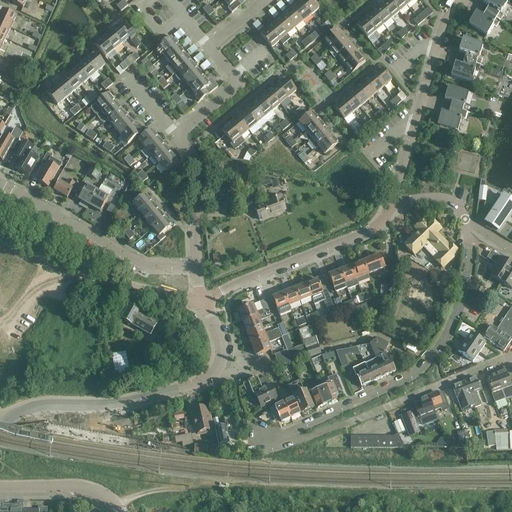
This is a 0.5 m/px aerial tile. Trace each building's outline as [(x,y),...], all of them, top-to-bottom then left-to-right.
[(40,1),(36,0),(13,0),(12,4),(23,9),(27,1),(38,6),(40,1)] [(232,13),(241,5),(237,1),(238,0),(223,0),(229,7),(227,8),(232,13)] [(301,0),(299,1),(311,15),(319,9),(311,0),(301,0)] [(391,19),(399,13),(388,0),(385,0),(380,5),(391,19)] [(388,0),(399,13),(407,6),(401,0),(388,0)] [(501,13),(508,2),(503,0),(484,0),(483,2),(489,6),(486,12),(500,21),(504,15),(501,13)] [(303,22),(311,15),(299,1),(291,8),(303,22)] [(206,13),(211,9),(208,5),(203,9),(206,13)] [(383,26),(391,19),(380,5),(372,12),(383,26)] [(295,28),(303,22),(291,8),(284,14),(295,28)] [(0,23),(11,29),(16,17),(3,11),(0,16),(0,23)] [(376,32),(383,26),(372,12),(364,18),(376,32)] [(496,27),(500,21),(486,12),(482,18),(476,14),(469,25),(486,36),(493,26),(496,27)] [(393,27),(397,33),(406,26),(410,32),(414,29),(402,13),(396,18),(399,22),(393,27)] [(287,35),(295,28),(284,14),(276,21),(287,35)] [(425,20),(421,15),(420,15),(417,18),(421,23),(425,20)] [(131,40),(135,36),(120,17),(119,18),(123,22),(120,25),(118,24),(110,31),(121,45),(129,38),(131,40)] [(368,39),(376,32),(364,18),(356,25),(368,39)] [(417,26),(421,23),(417,18),(413,21),(417,26)] [(279,41),(287,35),(276,21),(268,28),(279,41)] [(23,35),(16,31),(11,29),(0,23),(0,36),(6,40),(8,34),(14,36),(14,35),(21,39),(23,35)] [(320,27),(325,32),(329,29),(324,24),(320,27)] [(18,26),(16,31),(23,35),(25,30),(18,26)] [(321,35),(325,32),(320,27),(317,30),(321,35)] [(271,48),(279,41),(268,28),(260,34),(271,48)] [(401,31),(405,36),(409,33),(405,28),(401,31)] [(331,49),(344,37),(337,29),(323,40),(331,49)] [(114,51),(121,45),(110,31),(102,37),(114,51)] [(402,39),(405,36),(401,31),(397,34),(402,39)] [(3,46),(6,40),(0,36),(0,50),(1,51),(13,56),(23,61),(25,58),(14,52),(15,52),(8,49),(8,48),(3,46)] [(136,36),(130,41),(136,48),(142,43),(136,36)] [(105,58),(114,51),(102,37),(94,44),(105,58)] [(164,57),(178,45),(171,37),(157,48),(164,57)] [(337,57),(351,46),(344,37),(331,49),(337,57)] [(479,57),(483,46),(462,39),(459,52),(466,54),(464,61),(481,66),(483,59),(479,57)] [(386,52),(390,49),(385,44),(382,47),(386,52)] [(171,64),(185,53),(178,45),(164,57),(171,64)] [(344,66),(358,54),(351,46),(337,57),(344,66)] [(13,56),(1,51),(0,50),(0,57),(3,58),(4,58),(11,61),(13,56)] [(97,73),(105,66),(94,53),(86,60),(97,73)] [(177,72),(191,61),(185,53),(171,64),(177,72)] [(290,61),(293,58),(289,53),(285,56),(290,61)] [(351,74),(365,62),(358,54),(344,66),(351,74)] [(314,63),(319,58),(316,55),(310,59),(314,63)] [(317,67),(322,62),(319,58),(314,63),(317,67)] [(89,79),(97,73),(86,60),(78,66),(89,79)] [(181,83),(184,80),(198,69),(191,61),(177,72),(175,75),(176,78),(178,81),(181,82),(181,83)] [(478,73),(481,66),(464,61),(462,67),(455,65),(451,77),(471,84),(475,72),(478,73)] [(147,71),(153,66),(149,62),(144,67),(147,71)] [(81,86),(89,79),(78,66),(70,73),(81,86)] [(383,88),(391,81),(392,81),(381,68),(372,74),(383,88)] [(190,88),(204,77),(198,69),(184,80),(190,88)] [(73,92),(81,86),(70,73),(62,79),(73,92)] [(18,88),(21,82),(7,74),(4,80),(18,88)] [(376,94),(383,88),(372,74),(365,81),(376,94)] [(214,81),(210,84),(204,77),(190,88),(197,96),(195,97),(199,102),(209,94),(218,87),(214,81)] [(160,86),(166,82),(163,78),(157,82),(160,86)] [(277,85),(288,98),(296,91),(285,78),(277,85)] [(65,99),(73,92),(62,79),(54,86),(65,99)] [(368,101),(376,94),(365,81),(357,87),(368,101)] [(105,91),(109,87),(105,82),(101,85),(105,91)] [(280,105),(288,98),(277,85),(269,91),(280,105)] [(57,106),(65,99),(54,86),(46,93),(57,106)] [(360,107),(368,101),(357,87),(349,94),(360,107)] [(465,105),(468,93),(448,87),(444,100),(452,102),(450,108),(467,113),(469,106),(465,105)] [(272,111),(280,105),(269,91),(261,98),(272,111)] [(89,95),(94,101),(97,98),(93,92),(89,95)] [(66,99),(73,108),(78,104),(82,109),(86,106),(81,99),(79,101),(73,93),(66,99)] [(115,96),(113,98),(109,93),(90,108),(91,108),(93,111),(95,114),(97,115),(97,116),(116,101),(114,99),(116,98),(115,96)] [(174,102),(179,98),(176,94),(170,98),(174,102)] [(352,114),(360,107),(349,94),(341,100),(352,114)] [(90,104),(94,101),(89,95),(85,98),(90,104)] [(393,99),(398,105),(402,102),(397,97),(393,99)] [(264,118),(272,111),(261,98),(253,104),(256,107),(264,118)] [(394,108),(398,105),(393,99),(390,103),(394,108)] [(344,120),(352,114),(341,100),(333,107),(344,120)] [(103,124),(122,109),(116,101),(97,116),(98,116),(99,119),(101,122),(104,123),(103,124)] [(264,118),(256,107),(253,104),(245,111),(256,123),(257,124),(264,118)] [(77,114),(81,111),(77,105),(73,109),(77,114)] [(298,110),(302,115),(306,112),(301,107),(298,110)] [(465,120),(467,113),(450,108),(448,115),(441,113),(437,125),(458,131),(461,119),(465,120)] [(114,129),(129,117),(122,109),(103,124),(108,121),(114,129)] [(257,124),(256,123),(245,111),(237,117),(249,131),(257,124)] [(305,131),(319,119),(313,111),(299,123),(305,131)] [(121,137),(135,125),(129,117),(114,129),(121,137)] [(241,137),(249,131),(237,117),(229,124),(241,137)] [(312,139),(326,127),(319,119),(305,131),(312,139)] [(282,123),(286,128),(290,125),(286,120),(282,123)] [(81,132),(85,127),(81,124),(77,130),(81,132)] [(244,142),(241,137),(229,124),(221,130),(233,144),(231,146),(235,150),(244,142)] [(127,145),(142,133),(135,125),(121,137),(127,145)] [(363,134),(367,131),(362,126),(359,129),(363,134)] [(315,150),(318,147),(332,135),(326,127),(312,139),(308,142),(315,150)] [(21,137),(23,133),(15,129),(6,144),(0,141),(0,159),(3,161),(10,148),(11,149),(14,144),(16,145),(21,137)] [(145,148),(159,137),(152,129),(138,140),(145,148)] [(89,139),(93,133),(89,130),(85,136),(89,139)] [(266,136),(270,141),(274,138),(270,133),(266,136)] [(332,135),(318,147),(325,155),(339,143),(332,135)] [(462,145),(462,144),(463,139),(451,135),(450,141),(462,145)] [(152,156),(165,145),(159,137),(145,148),(152,156)] [(288,145),(294,141),(291,137),(286,141),(288,145)] [(291,149),(297,144),(294,141),(288,145),(291,149)] [(20,160),(15,169),(28,176),(38,159),(30,154),(33,148),(22,142),(14,157),(20,160)] [(106,151),(111,145),(107,142),(102,148),(106,151)] [(106,151),(110,154),(114,156),(116,154),(112,151),(114,148),(111,145),(106,151)] [(158,164),(172,153),(165,145),(152,156),(158,164)] [(250,149),(255,155),(259,151),(254,146),(250,149)] [(251,158),(255,155),(250,149),(247,152),(251,158)] [(54,160),(51,165),(48,163),(52,156),(47,153),(41,163),(46,166),(37,181),(48,188),(61,164),(54,160)] [(165,172),(178,161),(172,153),(158,164),(165,172)] [(127,164),(132,159),(129,156),(124,160),(127,164)] [(132,159),(127,164),(130,167),(135,163),(132,159)] [(96,181),(101,172),(102,171),(92,166),(86,175),(96,181)] [(140,180),(145,175),(142,171),(137,176),(140,180)] [(145,175),(140,180),(143,183),(148,179),(145,175)] [(260,188),(272,185),(270,178),(258,181),(260,188)] [(68,180),(66,185),(59,181),(54,191),(67,199),(76,184),(68,180)] [(117,195),(123,184),(116,180),(110,191),(117,195)] [(89,206),(98,191),(93,188),(94,186),(88,183),(79,200),(89,206)] [(478,201),(485,202),(487,188),(480,187),(478,201)] [(105,192),(103,194),(98,191),(89,206),(100,212),(109,198),(111,195),(105,192)] [(139,213),(153,202),(146,194),(136,202),(133,199),(128,203),(131,206),(133,205),(139,213)] [(262,221),(268,219),(268,218),(286,211),(281,196),(270,199),(271,202),(254,208),(259,221),(261,221),(262,221)] [(498,230),(511,209),(511,202),(504,197),(488,220),(491,222),(489,225),(498,230)] [(146,221),(159,210),(153,202),(139,213),(146,221)] [(152,229),(166,218),(159,210),(146,221),(152,229)] [(166,218),(152,229),(159,236),(157,238),(160,242),(165,237),(162,234),(172,226),(166,218)] [(415,256),(423,248),(434,259),(443,268),(458,252),(450,244),(449,246),(437,233),(441,229),(431,219),(427,223),(424,220),(415,228),(418,231),(404,245),(415,256)] [(214,235),(219,231),(211,221),(206,225),(214,235)] [(126,237),(132,232),(129,229),(123,233),(126,237)] [(132,232),(126,237),(130,240),(135,236),(132,232)] [(502,282),(511,265),(492,252),(488,259),(497,264),(491,275),(502,282)] [(368,276),(386,269),(380,255),(362,262),(368,276)] [(357,280),(368,276),(362,262),(351,266),(357,280)] [(511,265),(502,282),(511,288),(511,265)] [(345,285),(357,280),(351,266),(340,271),(345,285)] [(335,273),(334,271),(333,271),(329,272),(328,274),(329,275),(328,275),(336,293),(347,289),(345,285),(340,271),(335,273)] [(448,287),(450,278),(443,275),(440,285),(448,287)] [(312,298),(323,294),(317,280),(306,284),(312,298)] [(300,303),(312,298),(306,284),(295,289),(300,303)] [(389,292),(389,287),(387,286),(381,286),(380,298),(386,299),(387,292),(389,292)] [(289,307),(300,303),(295,289),(284,293),(289,307)] [(291,312),(289,307),(284,293),(272,298),(280,316),(291,312)] [(475,301),(481,304),(485,297),(480,294),(475,301)] [(342,305),(339,298),(333,301),(338,312),(354,306),(352,301),(342,305)] [(264,314),(269,312),(265,301),(259,303),(264,314)] [(330,315),(336,313),(331,301),(326,304),(330,315)] [(119,321),(126,309),(117,304),(110,316),(119,321)] [(256,309),(255,310),(253,305),(238,311),(243,322),(257,317),(259,316),(256,309)] [(132,326),(150,337),(159,322),(152,318),(139,310),(138,311),(130,307),(122,321),(132,326)] [(511,320),(511,317),(511,308),(497,330),(492,326),(484,338),(494,345),(511,320)] [(247,333),(262,328),(259,322),(271,317),(269,312),(264,314),(259,316),(257,317),(243,322),(247,333)] [(511,340),(507,337),(511,328),(511,320),(494,345),(504,352),(511,340)] [(262,328),(247,333),(252,344),(280,334),(278,328),(264,333),(262,328)] [(303,342),(312,340),(308,328),(299,332),(303,342)] [(270,350),(268,343),(282,338),(280,334),(252,344),(256,356),(257,355),(258,357),(264,355),(263,353),(270,350)] [(464,343),(479,354),(485,344),(471,334),(464,343)] [(287,350),(287,352),(293,350),(287,335),(282,338),(287,350)] [(396,372),(390,361),(389,361),(385,352),(389,345),(378,339),(369,345),(376,358),(385,377),(396,372)] [(309,357),(310,357),(310,358),(320,355),(320,354),(321,353),(318,346),(319,346),(317,340),(304,344),(306,350),(309,357)] [(473,362),(479,354),(464,343),(458,352),(473,362)] [(116,373),(130,371),(125,344),(111,347),(116,373)] [(374,382),(385,377),(376,358),(369,345),(369,344),(363,346),(366,352),(361,355),(365,364),(368,371),(374,382)] [(361,355),(366,352),(363,346),(357,348),(361,355)] [(279,367),(285,365),(292,363),(287,352),(287,350),(274,355),(279,367)] [(342,367),(348,365),(342,351),(336,352),(342,367)] [(300,375),(306,372),(302,363),(296,366),(300,375)] [(374,382),(368,371),(365,364),(353,369),(362,388),(374,382)] [(495,373),(502,391),(511,387),(505,370),(495,373)] [(492,394),(502,391),(495,373),(485,377),(492,394)] [(327,379),(329,383),(320,386),(321,389),(327,405),(337,401),(336,397),(337,396),(336,393),(342,390),(336,375),(327,379)] [(271,385),(262,389),(257,378),(247,382),(253,394),(254,394),(261,408),(278,400),(271,385)] [(476,393),(482,391),(477,378),(465,382),(475,408),(481,406),(476,393)] [(293,400),(295,399),(302,413),(307,411),(308,412),(311,410),(311,409),(313,408),(305,391),(306,391),(301,380),(287,386),(293,400)] [(469,410),(475,408),(465,382),(452,387),(459,404),(466,402),(469,410)] [(327,405),(321,389),(320,386),(310,390),(311,393),(318,408),(327,405)] [(448,409),(448,408),(443,394),(439,395),(437,393),(428,396),(434,411),(440,409),(442,412),(448,409)] [(434,411),(428,396),(419,400),(421,404),(415,407),(419,417),(414,419),(414,418),(404,422),(410,436),(419,432),(416,425),(421,423),(421,425),(437,418),(434,411)] [(300,414),(293,400),(284,404),(291,418),(300,414)] [(270,410),(272,415),(275,420),(280,418),(282,423),(291,418),(284,404),(270,410)] [(197,437),(213,433),(208,410),(192,414),(197,437)] [(172,420),(184,419),(183,412),(171,414),(172,420)] [(402,419),(395,422),(399,433),(406,430),(402,419)] [(219,446),(229,443),(226,427),(215,429),(219,446)] [(469,430),(463,431),(466,446),(467,447),(473,446),(471,440),(472,440),(469,430)] [(504,448),(504,430),(494,431),(494,432),(496,446),(497,448),(504,448)] [(465,441),(463,431),(457,433),(460,443),(465,441)] [(486,433),(488,447),(496,446),(494,432),(486,433)] [(192,438),(191,434),(177,436),(177,435),(171,436),(171,439),(175,438),(176,443),(189,441),(190,444),(194,443),(192,438)] [(398,434),(393,437),(395,449),(404,449),(398,434)] [(208,453),(208,447),(201,447),(201,445),(195,445),(195,451),(195,453),(202,453),(208,453)] [(4,501),(0,500),(0,510),(1,510),(0,511),(10,511),(11,505),(4,505),(4,501)] [(20,511),(20,510),(24,510),(24,501),(18,501),(18,505),(11,505),(10,511),(20,511)]
